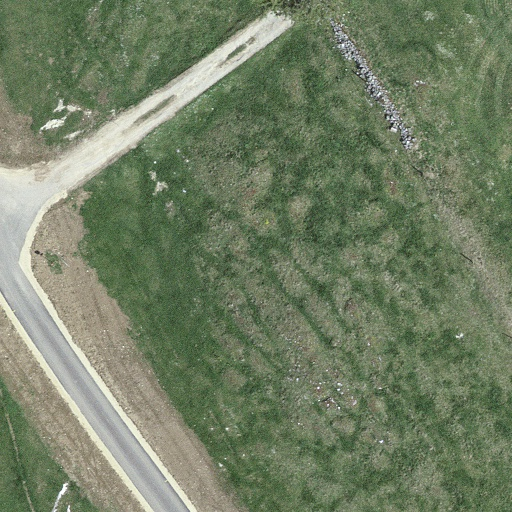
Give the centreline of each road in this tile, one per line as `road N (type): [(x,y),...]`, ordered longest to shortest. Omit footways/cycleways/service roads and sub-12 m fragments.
road 1 (track): [(0,209),(103,156),(308,0)]
road 2 (track): [(0,248),(44,341),(165,511)]
